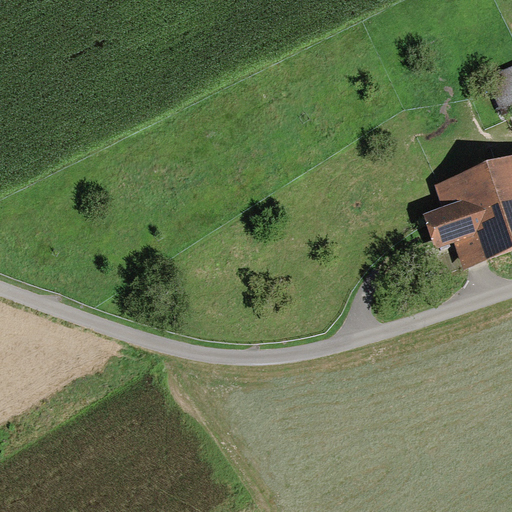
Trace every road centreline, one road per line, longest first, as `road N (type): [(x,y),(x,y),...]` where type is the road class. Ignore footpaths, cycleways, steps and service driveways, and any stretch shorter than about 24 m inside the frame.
road 1 (unclassified): [(0,292),(180,355),(264,362),(511,290)]
road 2 (track): [(423,238),(381,269),(361,314),(362,338)]
